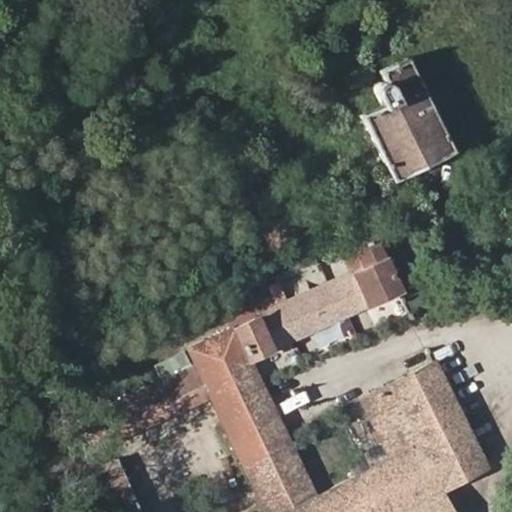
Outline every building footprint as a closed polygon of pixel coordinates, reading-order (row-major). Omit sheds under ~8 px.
[(387,49),(334,77),(347,106),(340,110),(373,170),(431,140),(387,49)] [(352,228),(331,237),(335,248),(325,254),(329,267),(167,344),(172,358),(187,388),(177,394),(181,405),(193,398),(203,417),(194,421),(199,431),(207,427),(251,511),(257,511),(261,510),(261,511),(412,511),(402,489),(424,478),(466,455),(416,354),(342,391),(372,450),(294,487),(230,352),(379,283),(352,228)] [(329,346),(355,334),(348,319),(322,330),(329,346)] [(187,388),(172,358),(53,414),(68,445),(177,394),(187,388)] [(76,459),(101,511),(121,511),(93,452),(76,459)] [(440,511),(424,478),(402,489),(412,511),(440,511)]
